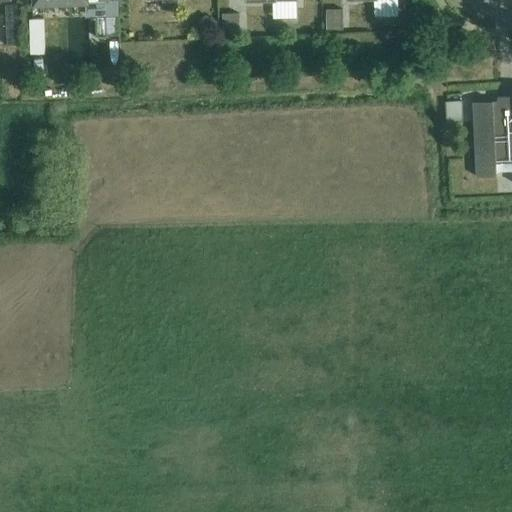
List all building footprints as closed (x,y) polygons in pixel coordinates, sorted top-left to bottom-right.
[(17,4),(5,5),(6,25),(18,24),(17,4)] [(343,10),(326,10),(327,30),(343,30),(343,10)] [(239,35),(239,15),(223,15),(223,35),(239,35)] [(44,18),(32,18),(33,53),(45,53),(44,18)] [(197,30),(206,39),(217,28),(208,19),(197,30)] [(462,102),(450,103),(446,103),(447,123),(463,123),(463,122),(462,102)] [(511,114),(497,115),(496,103),(476,104),(480,179),(500,178),(499,165),(511,164),(511,114)]
